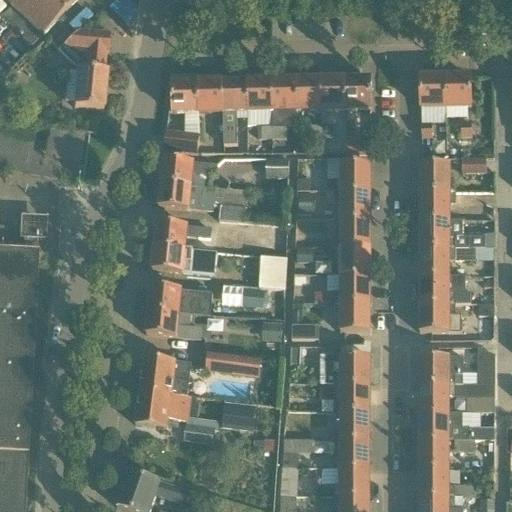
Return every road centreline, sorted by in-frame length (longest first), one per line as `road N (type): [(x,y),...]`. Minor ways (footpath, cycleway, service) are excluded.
road 1 (unclassified): [(51,511),(88,239),(137,137),(156,13)]
road 2 (residential): [(393,511),(385,494),(386,391),(397,346),(398,272),(387,248),(387,184),(403,159),(405,51)]
road 3 (residential): [(502,52),(502,511)]
road 4 (residential): [(88,511),(142,195)]
road 5 (residential): [(405,51),(227,53),(226,30),(156,13)]
